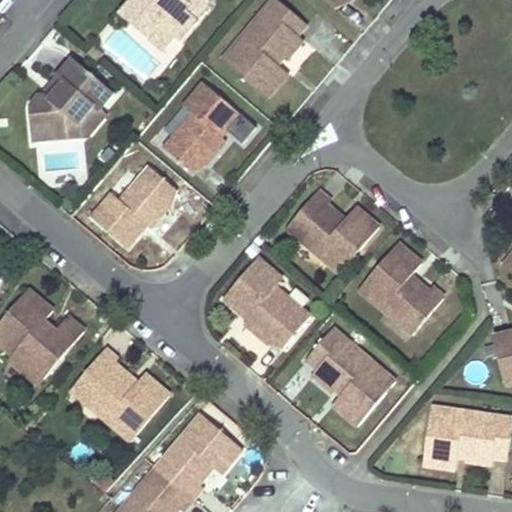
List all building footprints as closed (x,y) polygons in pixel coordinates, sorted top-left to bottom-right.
[(134,0),(122,15),(150,39),(161,25),(174,36),(179,40),(197,18),(187,10),(195,0),(134,0)] [(211,2),(208,0),(195,0),(187,10),(197,18),(211,2)] [(223,61),(268,99),(289,74),(281,68),(274,61),(279,55),(286,61),(304,41),(298,36),(307,25),(277,0),(274,0),(265,11),(272,17),(262,28),(255,23),(223,61)] [(322,0),(335,10),(343,0),(344,0),(349,3),(351,0),(322,0)] [(349,3),(344,0),(343,0),(335,10),(349,3)] [(265,11),(255,23),(262,28),(272,17),(265,11)] [(174,36),(161,25),(150,39),(163,50),(174,36)] [(104,55),(95,47),(90,52),(99,61),(104,55)] [(286,61),(279,55),(274,61),(281,68),(286,61)] [(114,94),(73,59),(59,76),(65,81),(51,98),(50,98),(49,97),(47,96),(45,96),(43,96),(42,96),(41,97),(38,98),(32,105),(33,125),(51,123),(57,129),(58,139),(80,137),(79,124),(80,123),(93,109),(95,106),(100,111),(106,105),(112,97),(114,94)] [(65,81),(59,76),(42,96),(43,96),(45,96),(47,96),(49,97),(50,98),(51,98),(65,81)] [(175,137),(164,150),(192,173),(201,162),(206,166),(226,141),(222,138),(218,135),(224,128),(228,131),(242,114),(204,83),(184,107),(193,115),(184,127),(188,131),(179,141),(175,137)] [(106,116),(100,111),(95,106),(93,109),(80,123),(79,124),(80,137),(88,137),(106,116)] [(33,125),(34,141),(58,139),(57,129),(51,123),(33,125)] [(184,127),(175,137),(179,141),(188,131),(184,127)] [(218,135),(222,138),(228,131),(224,128),(218,135)] [(38,173),(85,172),(84,141),(37,142),(38,173)] [(107,143),(98,159),(113,168),(122,152),(107,143)] [(201,162),(192,173),(206,166),(201,162)] [(177,189),(148,166),(138,178),(143,182),(134,193),(130,189),(120,201),(110,193),(90,218),(128,249),(142,232),(138,229),(144,222),(148,225),(152,228),(172,204),(167,200),(177,189)] [(143,182),(138,178),(130,189),(134,193),(143,182)] [(172,204),(177,189),(167,200),(172,204)] [(341,226),(336,221),(337,213),(328,206),(331,202),(319,191),(295,219),(306,229),(307,245),(341,274),(380,228),(356,208),(346,221),(341,226)] [(346,221),(337,213),(336,221),(341,226),(346,221)] [(307,245),(306,229),(295,219),(287,228),(307,245)] [(148,225),(144,222),(138,229),(142,232),(148,225)] [(423,264),(399,244),(360,290),(394,319),(410,317),(421,327),(445,298),(433,288),(430,292),(421,284),(413,287),(408,282),(412,277),(423,264)] [(224,299),(243,315),(246,311),(253,317),(250,321),(246,325),(271,345),(274,341),(285,350),(311,319),(299,309),(295,313),(285,305),(289,300),(277,290),(285,281),(259,259),(224,299)] [(421,284),(412,277),(408,282),(413,287),(421,284)] [(30,291),(0,326),(0,344),(14,356),(10,361),(28,375),(33,369),(46,379),(86,332),(69,318),(57,331),(51,339),(40,330),(46,322),(55,312),(30,291)] [(299,309),(289,300),(285,305),(295,313),(299,309)] [(253,317),(246,311),(243,315),(250,321),(253,317)] [(421,327),(410,317),(394,319),(414,336),(421,327)] [(57,331),(46,322),(40,330),(51,339),(57,331)] [(334,407),(359,428),(396,383),(358,350),(352,357),(340,347),(346,340),(334,330),(307,362),(318,371),(313,376),(334,394),(340,387),(346,392),(340,399),(334,407)] [(511,333),(494,338),(506,386),(511,384),(511,333)] [(352,357),(358,350),(346,340),(340,347),(352,357)] [(285,350),(274,341),(271,345),(285,350)] [(132,443),(171,397),(145,376),(139,384),(133,390),(125,383),(124,371),(115,364),(118,360),(106,350),(79,382),(90,392),(91,408),(132,443)] [(46,379),(33,369),(28,375),(41,386),(46,379)] [(133,390),(139,384),(124,371),(125,383),(133,390)] [(91,408),(90,392),(79,382),(71,391),(91,408)] [(346,392),(340,387),(334,394),(340,399),(346,392)] [(456,470),(457,461),(459,451),(467,452),(465,462),(492,466),(493,458),(507,460),(511,427),(511,419),(497,417),(496,426),(481,424),(482,415),(432,408),(424,466),(456,470)] [(215,467),(223,474),(244,449),(203,414),(158,468),(195,499),(205,487),(201,483),(196,479),(209,463),(215,467)] [(497,417),(482,415),(481,424),(496,426),(497,417)] [(465,462),(467,452),(459,451),(457,461),(465,462)] [(201,483),(215,467),(209,463),(196,479),(201,483)] [(158,468),(120,511),(167,511),(175,504),(180,508),(184,511),(195,499),(158,468)]
